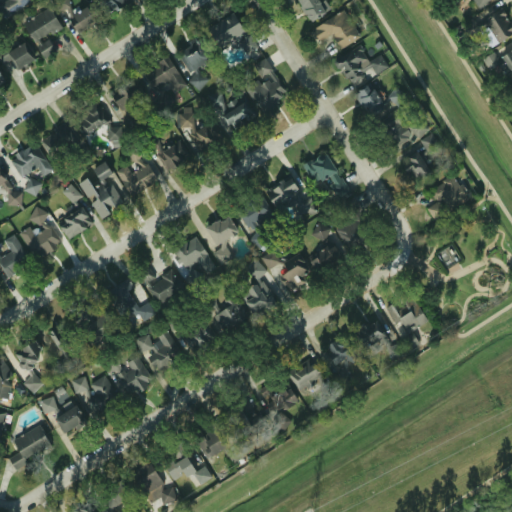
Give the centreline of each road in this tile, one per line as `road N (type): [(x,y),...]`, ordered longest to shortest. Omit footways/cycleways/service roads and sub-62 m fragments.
road 1 (residential): [(0,505),(27,501),(182,406),(374,280),(401,247)]
road 2 (residential): [(0,324),(326,115)]
road 3 (residential): [(401,247),(397,222),(250,0)]
road 4 (residential): [(0,127),(200,0)]
